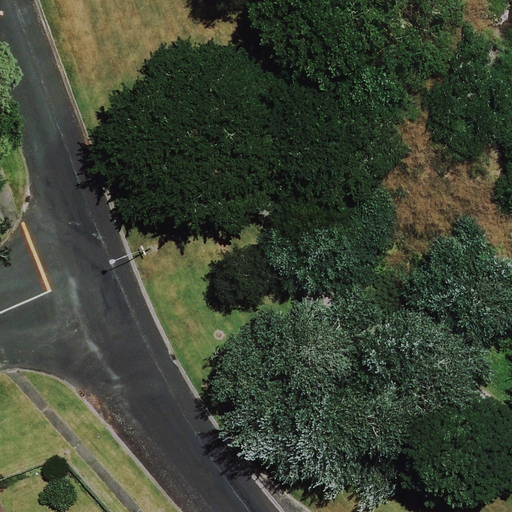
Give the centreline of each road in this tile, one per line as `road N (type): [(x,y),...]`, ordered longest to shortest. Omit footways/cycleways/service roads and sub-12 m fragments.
road 1 (residential): [(94,271),(131,369),(164,426),(233,511)]
road 2 (residential): [(0,9),(94,271)]
